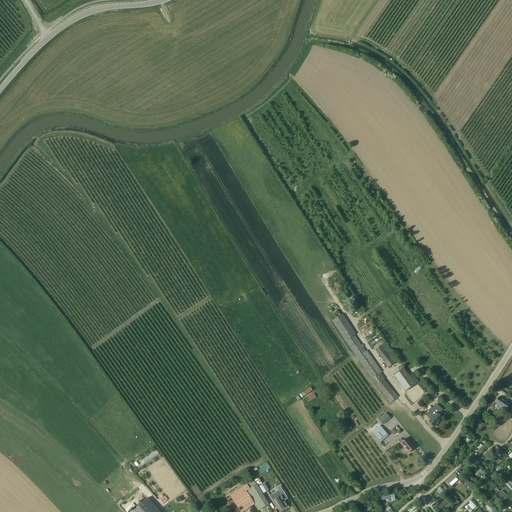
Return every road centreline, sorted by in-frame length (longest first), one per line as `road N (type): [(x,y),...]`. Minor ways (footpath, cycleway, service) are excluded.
road 1 (tertiary): [(322,511),(426,473),(511,345)]
road 2 (unknown): [(455,511),(490,475),(478,458),(461,459),(420,494)]
road 3 (tertiary): [(49,37),(81,15),(166,0)]
